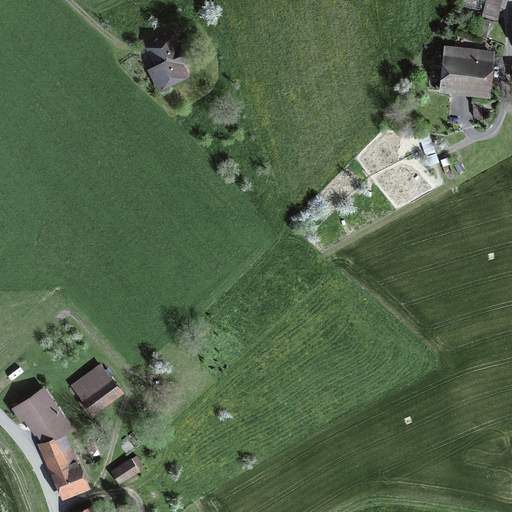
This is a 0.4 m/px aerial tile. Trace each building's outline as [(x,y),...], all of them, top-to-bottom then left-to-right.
[(484,13),(497,16),(500,0),(486,0),(485,5),(486,6),(484,13)] [(485,36),(489,20),(483,19),(479,34),(485,36)] [(194,56),(188,43),(180,46),(181,49),(176,52),(170,40),(153,47),(161,63),(154,67),(162,83),(182,73),(178,64),(181,63),(178,58),(184,55),(186,60),(194,56)] [(490,60),(446,55),(443,86),(487,91),(490,60)] [(430,139),(422,141),(427,156),(434,153),(430,139)] [(464,172),(460,163),(453,166),(457,174),(464,172)] [(120,392),(100,364),(72,385),(93,412),(120,392)] [(38,429),(46,440),(65,433),(72,430),(43,388),(14,408),(22,418),(25,416),(35,431),(38,429)] [(70,447),(65,433),(46,440),(42,442),(65,496),(71,494),(69,491),(86,484),(76,461),(69,464),(63,450),(70,447)] [(120,480),(136,469),(131,460),(114,471),(120,480)]
